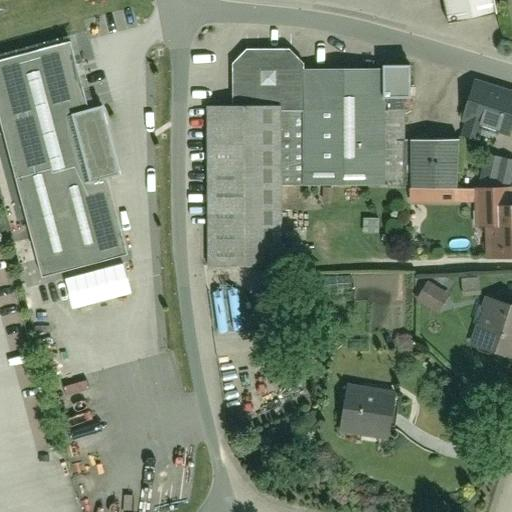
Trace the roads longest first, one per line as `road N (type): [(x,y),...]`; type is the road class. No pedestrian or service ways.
road 1 (residential): [(189,12),(180,203),(188,305),(222,496)]
road 2 (residential): [(189,12),(364,33),(511,78)]
